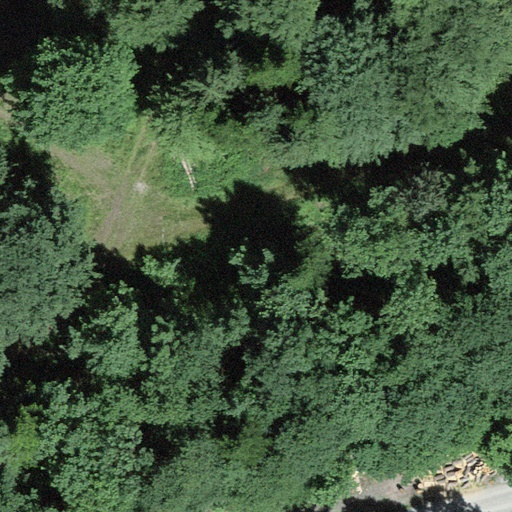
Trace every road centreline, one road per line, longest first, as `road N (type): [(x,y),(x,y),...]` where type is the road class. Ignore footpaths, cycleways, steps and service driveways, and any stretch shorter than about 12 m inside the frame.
road 1 (track): [(0,113),(11,115),(98,207),(55,305),(0,358)]
road 2 (track): [(227,0),(98,207)]
